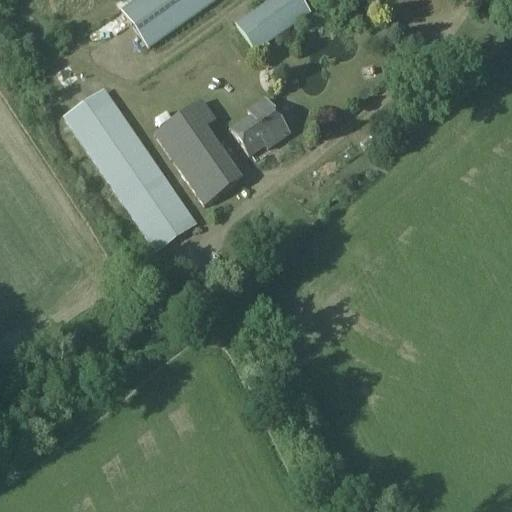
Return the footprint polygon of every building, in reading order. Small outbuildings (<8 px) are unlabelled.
[(147,52),(220,0),(137,0),(119,13),(147,52)] [(271,0),(235,26),(255,55),(309,15),(298,0),(271,0)] [(103,93),(62,121),(154,257),(196,229),(103,93)] [(249,160),(264,148),(267,152),(288,137),(264,102),(242,117),(245,122),(230,133),(249,160)] [(200,105),(152,139),(203,211),(240,185),(203,132),(214,125),(200,105)]
